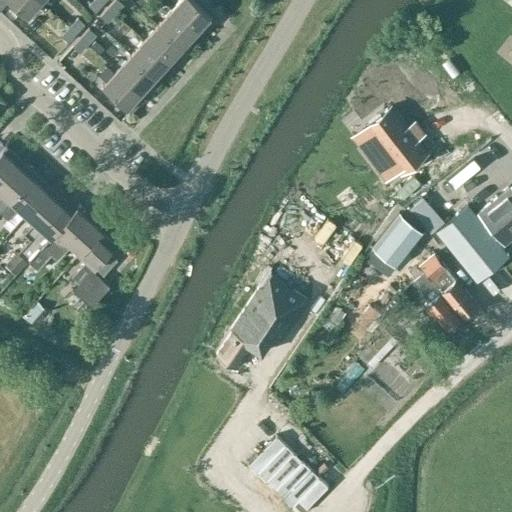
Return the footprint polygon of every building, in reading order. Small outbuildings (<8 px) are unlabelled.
[(8,0),(25,15),(38,0),(8,0)] [(95,11),(104,1),(102,0),(91,0),(88,4),(95,11)] [(113,0),(109,5),(115,12),(124,2),(121,0),(113,0)] [(198,33),(212,18),(192,0),(177,0),(170,8),(198,33)] [(107,21),(115,12),(109,5),(100,15),(107,21)] [(184,48),(198,33),(170,8),(157,23),(184,48)] [(76,33),(84,24),(77,17),(68,26),(76,33)] [(171,64),(184,48),(157,23),(143,38),(171,64)] [(67,42),(76,33),(68,26),(60,35),(67,42)] [(87,44),(95,34),(88,28),(80,37),(87,44)] [(79,53),(87,44),(80,37),(71,46),(79,53)] [(157,79),(171,64),(143,38),(129,53),(157,79)] [(143,94),(157,79),(129,53),(115,69),(143,94)] [(129,109),(143,94),(115,69),(101,84),(129,109)] [(376,138),(363,148),(386,177),(398,167),(401,170),(426,150),(415,136),(423,131),(414,120),(407,126),(390,104),(365,124),(376,138)] [(0,179),(20,158),(4,144),(0,148),(0,179)] [(0,210),(35,172),(20,158),(0,179),(0,191),(4,194),(0,198),(0,210)] [(25,214),(50,186),(35,172),(0,210),(8,219),(18,208),(25,214)] [(511,186),(510,185),(480,210),(481,212),(478,215),(467,202),(456,211),(458,213),(437,232),(476,281),(498,262),(499,263),(509,255),(499,242),(503,239),(505,241),(511,235),(511,186)] [(18,249),(6,261),(16,270),(27,258),(74,207),(66,200),(50,186),(25,214),(33,221),(25,231),(31,237),(19,250),(18,249)] [(424,195),(411,206),(431,231),(445,219),(424,195)] [(103,223),(87,209),(79,202),(74,207),(27,258),(37,268),(51,253),(57,259),(71,245),(78,251),(103,223)] [(400,211),(373,246),(395,263),(422,229),(400,211)] [(93,265),(119,237),(103,223),(78,251),(87,259),(93,265)] [(476,304),(455,278),(433,251),(419,263),(425,270),(423,271),(431,280),(461,316),(476,304)] [(90,268),(93,265),(87,259),(72,275),(78,281),(71,289),(81,298),(100,276),(90,268)] [(273,267),(216,350),(241,366),(258,341),(269,347),(283,326),(292,332),(316,297),(273,267)] [(461,316),(431,280),(423,271),(413,279),(429,299),(424,303),(446,328),(461,316)] [(369,303),(357,318),(366,325),(377,310),(369,303)] [(385,328),(360,354),(371,365),(396,339),(385,328)] [(276,434),(248,463),(298,511),(300,511),(328,484),(276,434)]
